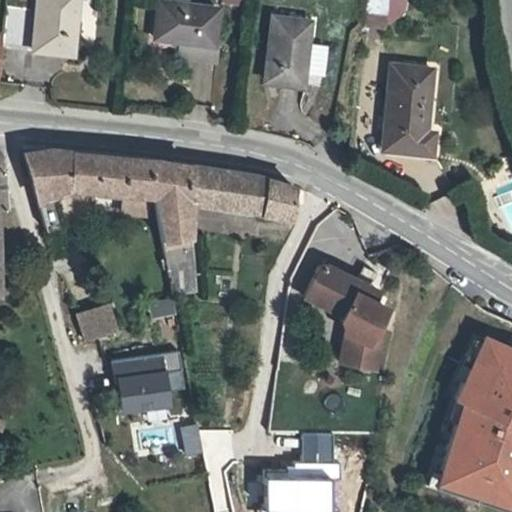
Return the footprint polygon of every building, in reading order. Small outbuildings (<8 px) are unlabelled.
[(11,7),(6,46),(63,53),(69,0),(40,0),(39,11),(11,7)] [(364,0),(362,25),(383,27),(385,0),(364,0)] [(218,20),(159,12),(156,39),(215,48),(218,20)] [(309,45),(311,22),(276,17),(271,79),(306,84),(307,71),(324,73),(325,46),(309,45)] [(433,77),(392,72),(385,155),(435,160),(437,138),(428,137),(433,77)] [(52,194),(66,187),(94,190),(150,197),(149,159),(45,149),(42,152),(29,154),(23,151),(44,229),(61,225),(52,194)] [(164,261),(188,255),(182,205),(185,165),(149,159),(150,197),(151,198),(164,261)] [(185,165),(182,205),(283,217),(287,186),(246,176),(185,165)] [(370,295),(313,268),(305,284),(299,313),(319,318),(322,307),(337,311),(334,322),(345,338),(339,362),(375,370),(382,332),(378,330),(387,312),(375,307),(366,302),(370,295)] [(379,300),(370,295),(366,302),(375,307),(379,300)] [(148,300),(151,316),(175,312),(173,296),(148,300)] [(106,303),(75,313),(84,340),(98,335),(115,329),(106,303)] [(486,319),(446,303),(419,364),(458,381),(486,319)] [(98,335),(84,340),(87,350),(101,345),(98,335)] [(169,406),(165,376),(183,373),(181,354),(112,363),(115,382),(118,382),(122,413),(169,406)] [(177,424),(182,452),(200,449),(196,421),(177,424)] [(511,427),(500,422),(495,439),(489,458),(511,465),(511,427)] [(485,470),(495,439),(453,425),(443,454),(434,482),(485,499),(491,481),(478,477),(481,468),(485,470)] [(333,511),(333,430),(300,430),(301,471),(262,472),(262,511),(333,511)] [(437,452),(428,480),(434,482),(443,454),(437,452)]
